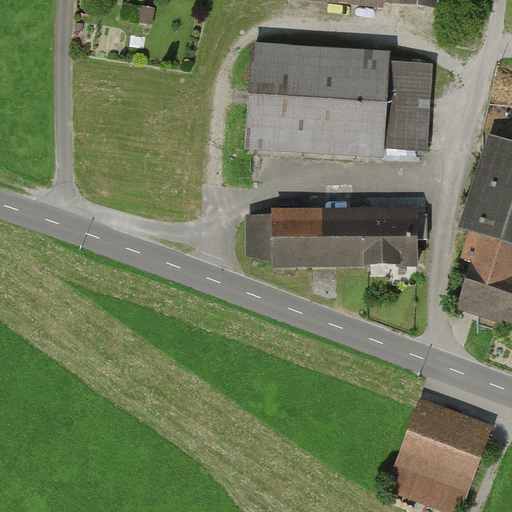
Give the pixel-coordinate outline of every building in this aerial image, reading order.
[(396,43),(257,35),(250,138),(389,147),(390,134),(436,137),(441,56),(395,54),(396,43)] [(511,132),(494,127),(463,219),(472,222),(511,235),(511,132)] [(419,258),(418,200),(281,202),(281,208),(250,208),(251,252),(282,252),(282,260),(419,258)] [(511,311),(511,235),(472,222),(464,249),(481,255),(467,297),(511,311)] [(497,417),(422,392),(392,483),(466,508),(497,417)]
